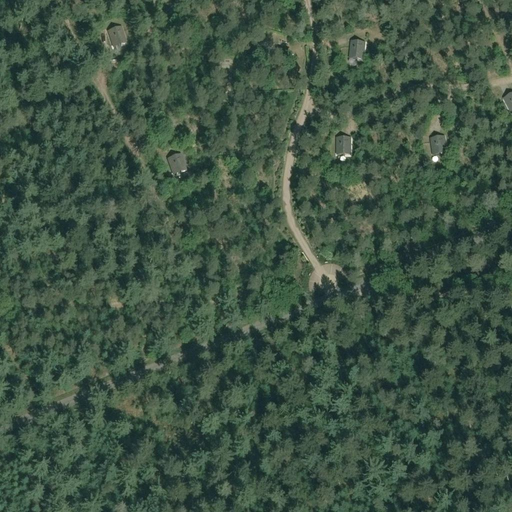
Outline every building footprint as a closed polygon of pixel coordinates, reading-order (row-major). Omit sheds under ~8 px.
[(121,28),(108,32),(112,46),(120,44),(121,46),(127,44),(121,28)] [(363,61),(365,44),(351,42),(350,57),(358,58),(358,60),(363,61)] [(447,155),(444,138),(431,140),(433,154),(441,153),(441,155),(447,155)] [(351,139),(337,139),(337,154),(345,154),(345,156),(351,156),(351,139)] [(181,173),(186,171),(181,155),(168,160),(172,174),(180,171),(181,173)]
